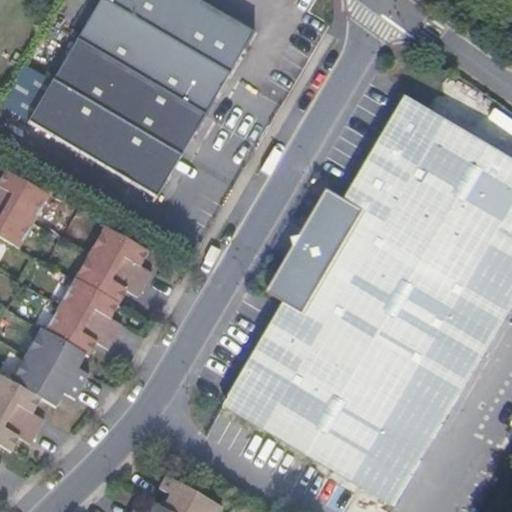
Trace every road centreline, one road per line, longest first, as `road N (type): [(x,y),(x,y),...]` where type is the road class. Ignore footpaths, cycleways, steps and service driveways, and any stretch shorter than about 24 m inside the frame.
road 1 (residential): [(48,511),(154,400),(390,2)]
road 2 (residential): [(511,83),(390,2)]
